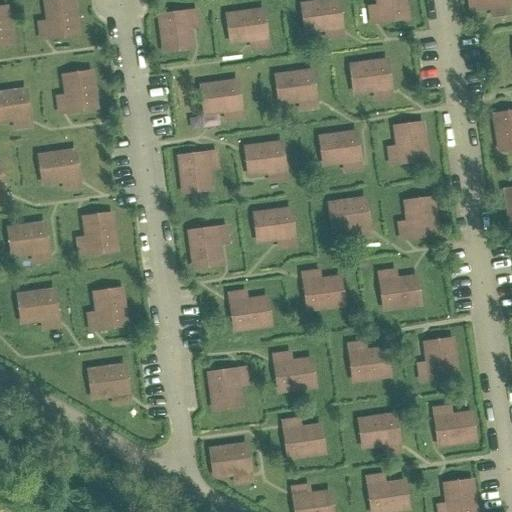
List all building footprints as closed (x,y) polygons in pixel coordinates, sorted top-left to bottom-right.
[(49,24),(35,25),(37,46),(85,41),(81,0),(69,0),(47,2),(49,24)] [(411,28),(406,0),(374,0),(376,13),(368,14),(371,33),(411,28)] [(505,0),(464,0),(466,15),(489,13),(491,24),(509,22),(505,0)] [(337,3),(297,8),(300,36),(323,34),(325,45),(343,43),(337,3)] [(0,51),(17,49),(12,6),(0,7),(0,51)] [(263,14),(223,18),(226,47),(249,44),(250,56),(268,54),(263,14)] [(193,17),(153,23),(158,62),(191,58),(188,37),(196,36),(193,17)] [(386,63),(346,67),(349,96),(372,93),(374,105),(392,103),(386,63)] [(66,99),(53,101),(56,120),(101,114),(96,75),(64,80),(66,99)] [(314,75),(274,79),(277,108),(300,105),(301,117),(319,114),(314,75)] [(235,85),(195,89),(198,118),(221,115),(223,127),(240,125),(235,85)] [(32,92),(0,96),(0,128),(12,127),(13,138),(38,134),(32,92)] [(511,121),(486,125),(491,164),(511,160),(511,121)] [(432,169),(425,129),(394,135),(397,154),(389,155),(391,174),(432,169)] [(356,135),(316,140),(319,168),(342,166),(344,177),(361,175),(356,135)] [(282,146),(242,150),(245,179),(268,176),(270,188),(287,186),(282,146)] [(82,154),(37,160),(41,191),(61,188),(62,197),(87,193),(82,154)] [(213,158),(172,164),(178,203),(210,199),(207,178),(216,177),(213,158)] [(4,164),(0,164),(0,204),(10,202),(4,164)] [(511,198),(499,200),(505,239),(511,238),(511,198)] [(364,201),(324,205),(327,234),(350,231),(352,243),(369,241),(364,201)] [(440,242),(433,203),(402,208),(405,227),(397,229),(399,248),(440,242)] [(289,211),(249,216),(252,244),(275,242),(277,253),(295,251),(289,211)] [(86,240),(74,242),(77,263),(124,256),(118,216),(83,221),(86,240)] [(51,227),(8,233),(12,262),(31,259),(32,272),(57,269),(51,227)] [(223,234),(182,240),(188,279),(220,275),(218,254),(226,253),(223,234)] [(300,280),(306,320),(346,315),(342,283),(321,286),(320,277),(300,280)] [(376,280),(382,321),(422,315),(418,284),(396,286),(395,278),(376,280)] [(95,316),(84,317),(86,334),(95,333),(134,329),(129,289),(92,294),(95,316)] [(61,290),(16,297),(21,327),(40,324),(43,338),(68,333),(61,290)] [(225,302),(231,342),(271,337),(267,305),(245,308),(244,299),(225,302)] [(462,384),(456,345),(425,350),(427,369),(419,370),(422,390),(462,384)] [(346,354),(352,395),(392,389),(388,358),(367,360),(366,352),(346,354)] [(272,362),(278,403),(318,397),(314,366),(293,368),(292,360),(272,362)] [(133,364),(88,371),(93,405),(115,402),(116,416),(139,413),(133,364)] [(244,374),(204,380),(210,419),(242,414),(239,394),(247,393),(244,374)] [(436,437),(439,458),(479,453),(475,421),(454,424),(453,415),(434,418),(436,437)] [(399,420),(358,425),(362,454),(385,451),(386,463),(404,461),(402,444),(399,420)] [(281,430),(287,470),(327,465),(323,433),(301,436),(300,427),(281,430)] [(247,451),(207,455),(210,484),(233,481),(234,493),(252,491),(247,451)] [(365,486),(369,511),(410,511),(407,489),(386,492),(385,484),(365,486)] [(478,511),(474,487),(443,492),(446,511),(439,511),(478,511)] [(290,494),(292,511),(333,511),(332,498),(311,500),(310,492),(290,494)]
